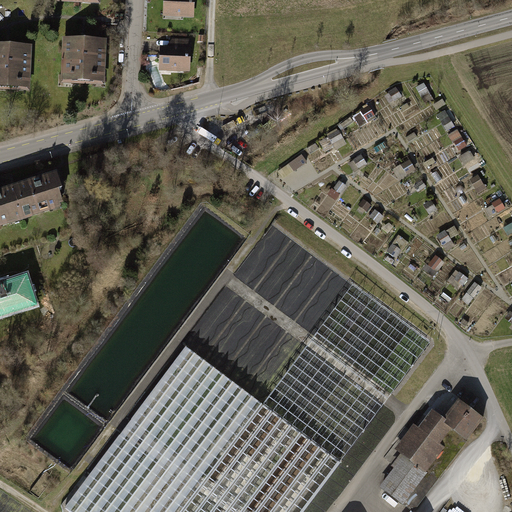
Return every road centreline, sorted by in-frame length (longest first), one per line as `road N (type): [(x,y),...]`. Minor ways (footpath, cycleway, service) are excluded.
road 1 (unclassified): [(511,445),(473,349),(195,132),(183,108)]
road 2 (track): [(287,200),(53,511)]
road 3 (tertiary): [(511,18),(183,108)]
road 4 (track): [(335,511),(452,360),(511,344)]
road 5 (tertiary): [(135,121),(0,159)]
road 6 (residential): [(135,121),(136,0)]
